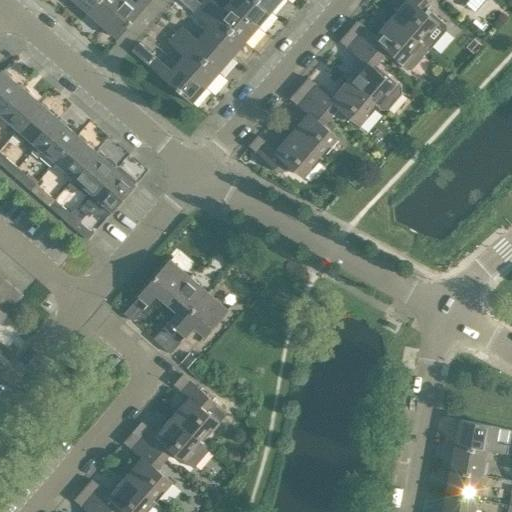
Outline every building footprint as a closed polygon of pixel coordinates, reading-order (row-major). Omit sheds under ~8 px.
[(74,0),(85,9),(93,0),(74,0)] [(93,0),(85,9),(101,22),(119,0),(93,0)] [(119,0),(101,22),(116,36),(147,0),(119,0)] [(214,0),(200,0),(200,1),(244,38),(257,23),(229,0),(226,0),(221,6),(214,0)] [(260,0),(229,0),(257,23),(270,8),(260,0)] [(401,0),(390,14),(421,40),(427,46),(444,26),(444,20),(425,4),(428,0),(401,0)] [(200,1),(193,8),(208,21),(202,29),(231,53),(244,38),(200,1)] [(356,17),(347,26),(381,55),(386,49),(406,66),(412,65),(427,46),(421,40),(390,14),(374,32),(356,17)] [(181,23),(174,31),(218,69),(231,53),(202,29),(196,36),(181,23)] [(347,26),(338,37),(362,58),(346,76),(377,102),(380,105),(387,104),(400,89),(400,82),(376,61),(381,55),(347,26)] [(174,31),(166,40),(181,53),(176,59),(205,84),(218,69),(174,31)] [(137,39),(131,47),(191,99),(205,84),(176,59),(169,66),(137,39)] [(0,68),(0,107),(19,85),(0,68)] [(305,75),(297,84),(331,113),(338,104),(360,123),(377,102),(346,76),(330,96),(305,75)] [(297,84),(289,94),(307,110),(290,129),(321,155),(338,135),(323,122),(331,113),(297,84)] [(19,85),(0,107),(0,112),(15,126),(16,126),(38,101),(19,85)] [(15,126),(10,131),(19,138),(23,133),(34,142),(35,143),(57,117),(38,101),(16,126),(15,126)] [(34,142),(29,148),(37,154),(38,153),(50,163),(54,159),(76,133),(57,117),(35,143),(34,142)] [(257,131),(248,141),(281,170),(288,162),(304,175),(321,155),(290,129),(275,147),(257,131)] [(76,133),(54,159),(72,174),(73,175),(94,150),(76,133)] [(72,174),(66,182),(74,188),(80,181),(91,191),(113,166),(113,165),(115,163),(114,160),(106,153),(103,154),(102,156),(94,150),(73,175),(72,174)] [(3,155),(0,158),(0,163),(10,172),(16,165),(3,155)] [(91,191),(78,205),(85,211),(88,213),(92,209),(93,211),(96,212),(100,212),(105,212),(107,211),(110,207),(111,208),(133,183),(132,182),(134,180),(134,177),(126,170),(123,170),(121,172),(113,166),(91,191)] [(22,170),(16,177),(29,188),(35,181),(22,170)] [(41,187),(35,194),(48,205),(54,198),(41,187)] [(60,203),(54,209),(66,221),(72,214),(60,203)] [(78,219),(72,226),(85,237),(91,230),(78,219)] [(137,293),(123,310),(132,317),(156,290),(166,299),(189,273),(169,256),(137,293)] [(167,319),(153,335),(161,342),(207,289),(189,273),(166,299),(176,308),(167,319)] [(3,277),(0,280),(0,297),(12,284),(3,277)] [(12,284),(0,297),(0,308),(5,312),(5,311),(21,293),(12,284)] [(207,289),(161,342),(169,350),(193,322),(204,331),(226,305),(207,289)] [(189,349),(180,358),(186,365),(195,355),(189,349)] [(188,394),(172,413),(202,439),(219,419),(206,408),(214,399),(181,371),(172,381),(188,394)] [(140,418),(131,428),(164,456),(172,447),(185,459),(202,439),(172,413),(155,432),(140,418)] [(511,425),(459,416),(454,441),(486,447),(488,433),(511,437),(511,431),(511,425)] [(131,428),(122,439),(140,454),(125,473),(155,499),(172,479),(156,465),(164,456),(131,428)] [(454,441),(449,465),(481,471),(486,447),(454,441)] [(449,465),(445,490),(476,496),(481,471),(449,465)] [(90,476),(82,486),(111,511),(143,511),(155,499),(125,473),(108,492),(90,476)] [(111,511),(82,486),(72,496),(90,511),(111,511)] [(445,490),(440,511),(473,511),(476,496),(445,490)]
